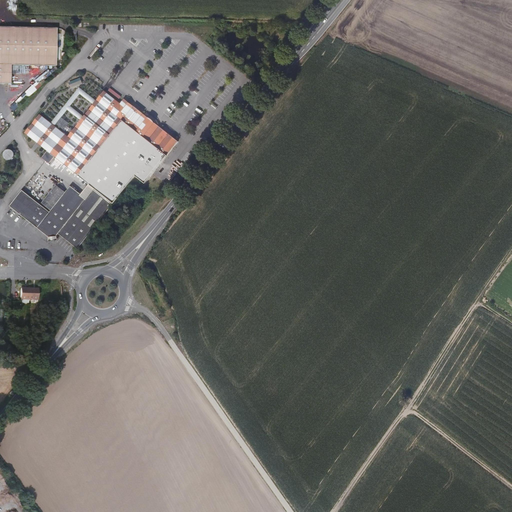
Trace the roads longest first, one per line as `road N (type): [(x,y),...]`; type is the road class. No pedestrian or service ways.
road 1 (track): [(511,249),(331,511)]
road 2 (secondary): [(151,231),(338,0)]
road 3 (track): [(289,511),(142,309)]
road 4 (track): [(511,490),(406,411)]
road 5 (unknown): [(126,35),(217,113)]
